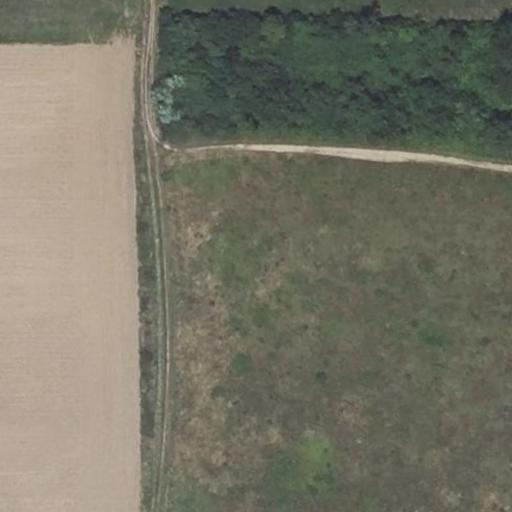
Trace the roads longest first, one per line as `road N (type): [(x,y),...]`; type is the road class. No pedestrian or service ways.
road 1 (track): [(154,0),(149,129),(174,344),(156,511)]
road 2 (track): [(511,164),(192,145),(149,129)]
